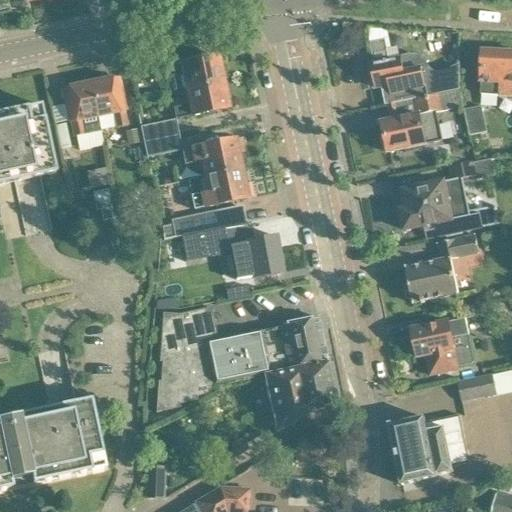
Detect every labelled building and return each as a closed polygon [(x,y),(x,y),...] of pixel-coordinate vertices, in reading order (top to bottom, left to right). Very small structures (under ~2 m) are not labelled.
[(374,64),(370,65),(375,89),(383,87),(387,105),(414,100),(426,97),(459,91),(460,91),(459,69),(445,75),(439,75),(434,73),(429,69),(427,63),(422,59),(416,57),(410,57),(401,59),(387,61),(383,41),(370,44),(374,64)] [(511,53),(483,52),(481,95),(511,96),(511,53)] [(217,57),(164,68),(166,79),(169,79),(172,94),(186,92),(223,84),(223,83),(217,57)] [(90,84),(100,132),(116,129),(127,126),(124,112),(121,98),(117,78),(90,84)] [(90,84),(63,90),(67,109),(73,138),(77,137),(80,153),(88,151),(104,148),(100,132),(90,84)] [(189,106),(172,109),(175,121),(209,113),(228,109),(223,84),(186,92),(189,106)] [(385,138),(381,139),(383,151),(388,151),(388,153),(408,149),(442,141),(435,114),(462,108),(459,91),(427,98),(426,97),(414,100),(387,105),(389,105),(393,121),(382,123),(385,138)] [(0,489),(104,467),(90,401),(0,420),(0,184),(54,173),(40,106),(0,114),(0,489)] [(488,133),(482,107),(465,111),(470,137),(488,133)] [(175,121),(141,128),(145,143),(178,136),(175,121)] [(178,136),(145,143),(148,159),(181,152),(178,136)] [(221,144),(181,152),(184,166),(201,162),(204,178),(241,171),(238,154),(244,153),(241,139),(221,144)] [(479,214),(470,216),(462,179),(475,177),(472,164),(451,168),(454,181),(392,194),(396,213),(400,212),(404,231),(424,227),(426,240),(446,236),(446,238),(463,234),(463,232),(482,228),(479,214)] [(204,178),(187,181),(194,211),(233,202),(253,198),(250,184),(244,186),(241,171),(204,178)] [(92,193),(96,212),(100,211),(102,222),(114,220),(108,190),(92,193)] [(174,227),(161,229),(163,241),(176,238),(220,230),(246,224),(246,223),(244,223),(241,208),(218,213),(173,222),(174,227)] [(250,224),(181,237),(183,245),(185,253),(186,261),(186,262),(185,262),(185,263),(219,257),(219,256),(221,256),(230,254),(232,254),(232,256),(236,275),(237,279),(236,279),(236,281),(251,278),(253,277),(254,279),(282,274),(276,237),(268,239),(253,241),(250,224)] [(446,263),(454,261),(479,256),(475,236),(438,244),(441,261),(405,268),(413,304),(421,302),(421,304),(453,298),(446,263)] [(248,287),(226,291),(227,297),(227,301),(250,297),(248,287)] [(458,321),(478,317),(476,306),(456,309),(458,321)] [(263,375),(327,361),(318,319),(280,327),(280,328),(261,331),(261,330),(215,340),(213,330),(215,330),(210,309),(179,315),(162,314),(159,363),(160,363),(160,362),(162,363),(160,383),(159,383),(159,382),(158,382),(156,414),(180,408),(179,405),(197,401),(197,397),(217,393),(215,385),(263,375)] [(431,376),(451,372),(458,370),(457,368),(475,365),(465,319),(412,331),(417,358),(427,356),(431,376)] [(269,402),(331,384),(327,361),(263,375),(269,402)] [(493,375),(458,382),(463,403),(497,395),(493,375)] [(317,410),(336,406),(331,384),(269,402),(270,409),(276,434),(317,410)] [(402,486),(421,482),(437,479),(436,476),(453,473),(452,468),(470,465),(460,416),(426,423),(425,418),(389,425),(402,486)] [(249,450),(264,441),(258,432),(243,441),(249,450)] [(145,468),(144,500),(164,500),(165,469),(145,468)] [(196,504),(181,511),(248,511),(249,491),(220,489),(196,504)] [(511,511),(511,498),(496,494),(492,511),(511,511)]
